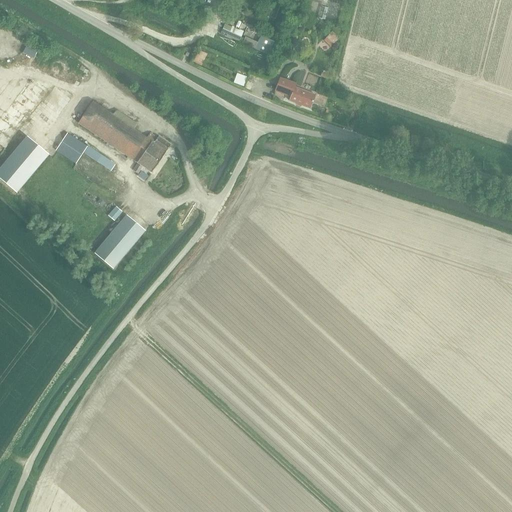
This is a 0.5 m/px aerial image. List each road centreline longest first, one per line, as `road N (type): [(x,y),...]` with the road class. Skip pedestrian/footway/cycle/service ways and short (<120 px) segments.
road 1 (unclassified): [(10,511),(60,409),(204,226),(257,127)]
road 2 (track): [(335,511),(126,320)]
road 3 (unclassified): [(360,138),(113,34)]
road 4 (unclassified): [(113,34),(257,127)]
road 5 (unclassified): [(511,187),(360,138)]
road 6 (track): [(0,13),(98,71),(96,89)]
